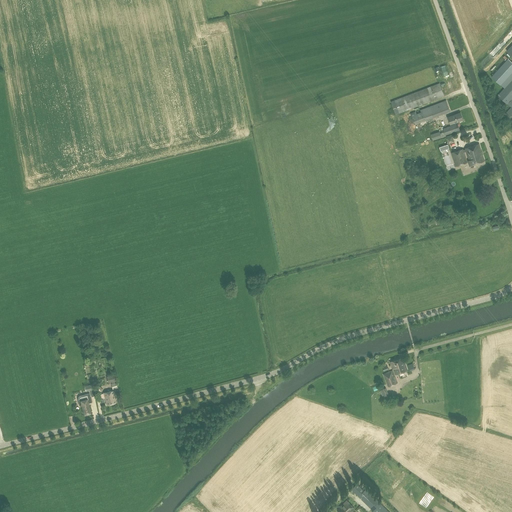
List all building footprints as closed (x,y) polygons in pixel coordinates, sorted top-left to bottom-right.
[(507,104),(511,99),(511,98),(511,62),(508,58),(491,76),(504,88),(497,95),(507,104)] [(391,101),(396,114),(444,96),(439,83),(391,101)] [(446,100),(411,113),(414,124),(450,111),(446,100)] [(463,119),(460,113),(448,117),(450,124),(463,119)] [(443,128),(444,132),(445,135),(446,135),(460,130),(459,128),(458,123),(443,128)] [(479,144),(465,148),(471,166),(485,161),(479,144)] [(463,149),(451,153),(455,166),(468,163),(463,149)] [(402,358),(391,362),(396,375),(407,370),(402,358)] [(383,374),(388,387),(398,383),(392,370),(383,374)] [(384,400),(390,397),(386,387),(380,390),(384,400)] [(101,402),(105,401),(106,405),(116,402),(113,391),(103,393),(99,394),(101,399),(100,399),(101,402)] [(84,395),(81,395),(80,396),(79,396),(78,397),(78,398),(78,399),(78,400),(79,405),(81,405),(84,414),(91,412),(88,403),(91,402),(89,393),(84,395)] [(358,496),(364,491),(357,483),(351,489),(358,496)] [(366,489),(364,491),(358,496),(357,497),(369,509),(378,500),(366,489)] [(346,500),(337,510),(339,511),(352,511),(355,509),(346,500)] [(371,509),(374,511),(389,511),(379,501),(371,509)]
